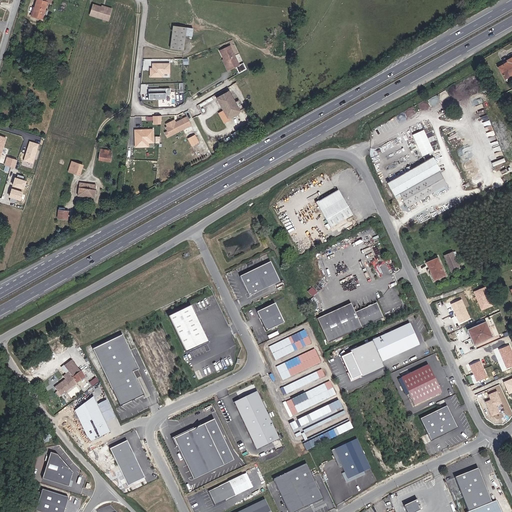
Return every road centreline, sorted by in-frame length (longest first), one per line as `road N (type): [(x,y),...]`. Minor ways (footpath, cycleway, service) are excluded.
road 1 (residential): [(0,338),(318,154),(337,152),(362,168),(489,434)]
road 2 (trunk): [(0,310),(511,20)]
road 3 (trunk): [(511,3),(61,257)]
road 4 (residential): [(141,0),(136,109),(178,111),(250,70)]
road 5 (unclassified): [(109,485),(70,447),(0,346)]
road 6 (unknown): [(412,269),(390,228),(461,192)]
road 7 (unknown): [(461,192),(486,181),(476,147),(460,128),(429,116)]
